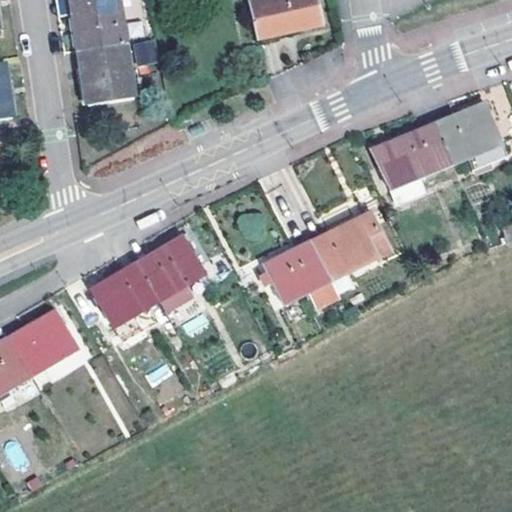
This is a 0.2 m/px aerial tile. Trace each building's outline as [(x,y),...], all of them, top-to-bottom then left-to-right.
[(126,45),(119,0),(71,0),(79,52),(126,45)] [(259,0),(251,2),(258,41),(323,27),(317,0),(259,0)] [(154,40),(134,41),(136,65),(156,63),(154,40)] [(134,98),(126,45),(79,52),(87,106),(134,98)] [(0,119),(13,118),(4,63),(0,63),(0,119)] [(437,125),(454,166),(467,161),(472,173),(506,159),(484,106),(437,125)] [(454,166),(437,125),(373,151),(397,206),(423,196),(417,182),(454,166)] [(359,224),(357,221),(311,245),(331,284),(378,260),(375,255),(387,248),(372,217),(359,224)] [(203,277),(182,239),(138,265),(160,303),(203,277)] [(285,307),(331,284),(311,245),(266,268),(285,307)] [(160,303),(138,265),(92,292),(115,330),(160,303)] [(11,339),(33,377),(77,351),(54,313),(11,339)] [(190,337),(209,326),(203,314),(184,325),(190,337)] [(0,397),(33,377),(11,339),(0,345),(0,397)]
